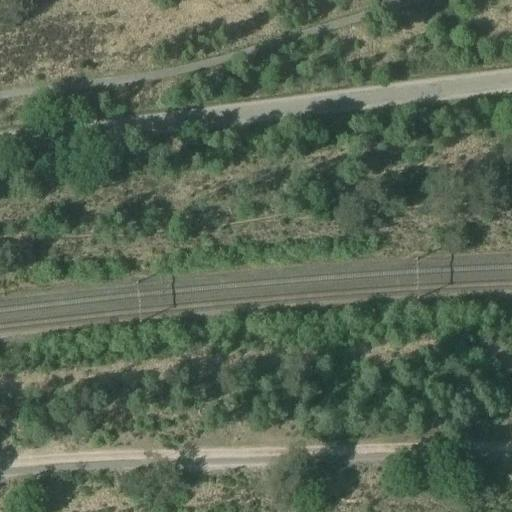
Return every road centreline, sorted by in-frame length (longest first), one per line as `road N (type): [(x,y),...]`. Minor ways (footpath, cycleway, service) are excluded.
road 1 (tertiary): [(0,142),(511,82)]
road 2 (track): [(0,463),(511,446)]
